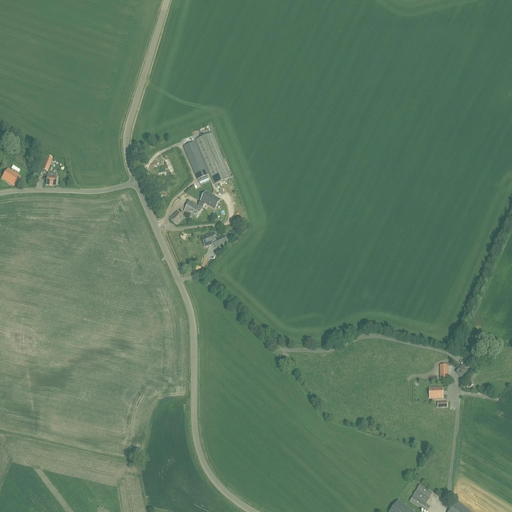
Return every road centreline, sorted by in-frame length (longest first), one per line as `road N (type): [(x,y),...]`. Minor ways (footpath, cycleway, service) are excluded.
road 1 (unclassified): [(451,354),(372,336),(323,351),(281,350),(200,277),(178,282)]
road 2 (unclassified): [(252,511),(216,483),(198,450),(193,332),(178,282)]
road 3 (unclassified): [(134,183),(128,124),(167,0)]
road 4 (unclassified): [(0,193),(134,183)]
